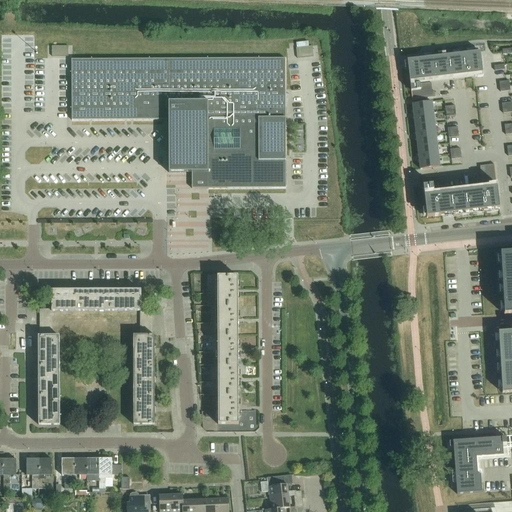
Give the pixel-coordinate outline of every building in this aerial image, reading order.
[(52,47),(52,57),(68,57),(68,47),(52,47)] [(313,57),(312,47),(296,49),(297,59),(313,57)] [(423,59),(407,61),(410,86),(411,92),(417,91),(416,85),(420,84),(419,81),(477,74),(477,78),(483,77),(480,52),(435,57),(423,59)] [(207,189),(285,189),(285,89),(285,60),(72,60),(72,121),(168,121),(169,173),(207,173),(207,189)] [(432,102),(412,105),(414,116),(433,114),(432,102)] [(433,114),(414,116),(415,127),(434,124),(433,114)] [(434,124),(415,127),(416,137),(436,135),(434,124)] [(436,135),(416,137),(418,148),(437,146),(436,135)] [(437,146),(418,148),(419,159),(438,156),(437,146)] [(438,156),(419,159),(420,170),(440,168),(438,156)] [(429,186),(423,187),(424,197),(427,218),(442,216),(458,214),(499,209),(497,188),(434,196),(433,192),(430,192),(429,186)] [(511,253),(500,254),(504,315),(511,314),(511,253)] [(217,305),(222,305),(228,305),(238,305),(238,277),(217,277),(217,305)] [(51,291),(51,310),(51,312),(52,312),(81,312),(81,305),(81,291),(68,291),(68,290),(66,290),(63,290),(63,291),(51,291)] [(81,291),(81,305),(81,312),(111,312),(111,291),(98,291),(98,290),(93,290),(93,291),(81,291)] [(141,312),(141,310),(141,291),(128,291),(126,290),(123,290),(123,291),(111,291),(111,312),(140,312),(141,312)] [(228,305),(222,305),(217,305),(217,335),(238,335),(238,305),(228,305)] [(511,331),(498,332),(502,393),(511,392),(511,325),(511,331)] [(217,365),(223,365),(228,365),(238,365),(238,335),(217,335),(217,365)] [(134,366),(147,366),(154,366),(154,336),(133,336),(134,366)] [(38,367),(45,366),(52,366),(60,366),(59,337),(38,337),(38,367)] [(228,365),(223,365),(217,365),(217,395),(223,395),(238,395),(238,365),(228,365)] [(52,366),(45,366),(38,367),(38,396),(60,396),(60,366),(52,366)] [(155,396),(154,366),(147,366),(134,366),(134,396),(148,396),(155,396)] [(238,395),(223,395),(217,395),(218,425),(239,425),(238,395)] [(38,426),(45,425),(60,425),(60,396),(38,396),(38,426)] [(155,396),(148,396),(134,396),(134,425),(155,425),(155,396)] [(497,438),(453,442),(457,495),(482,493),(481,483),(478,483),(476,458),(503,456),(502,444),(502,439),(502,438),(500,438),(501,441),(497,441),(497,438)] [(3,476),(3,480),(10,479),(10,476),(16,476),(16,460),(3,460),(3,476)] [(39,479),(39,460),(26,460),(27,476),(32,476),(32,489),(29,489),(29,497),(38,497),(39,497),(39,489),(36,489),(36,484),(43,484),(42,480),(42,479),(39,479)] [(42,479),(42,480),(44,480),(44,476),(52,476),(51,460),(39,460),(39,479),(42,479)] [(75,479),(75,476),(74,460),(62,460),(62,476),(67,476),(67,479),(75,479)] [(74,460),(75,476),(80,476),(80,480),(87,480),(87,460),(74,460)] [(99,460),(87,460),(87,480),(94,480),(94,476),(99,476),(99,460)] [(121,466),(112,466),(112,460),(99,460),(99,476),(99,479),(105,479),(112,479),(112,476),(121,476),(121,466)] [(267,478),(268,487),(270,499),(288,497),(287,485),(284,485),(283,477),(267,478)] [(130,478),(127,478),(122,478),(121,490),(129,490),(130,478)] [(127,504),(127,511),(147,511),(148,511),(150,511),(150,497),(138,497),(138,495),(136,494),(132,494),(130,495),(131,497),(129,497),(130,504),(127,504)] [(182,495),(170,496),(171,511),(182,511),(182,501),(182,495)] [(171,511),(170,496),(159,496),(159,511),(171,511)] [(270,499),(271,510),(283,509),(284,509),(289,509),(288,497),(270,499)] [(42,499),(35,499),(32,502),(32,506),(35,509),(42,509),(45,506),(45,502),(42,499)] [(205,511),(205,500),(193,501),(193,511),(205,511)] [(216,511),(216,500),(205,500),(205,511),(216,511)] [(228,511),(228,500),(216,500),(216,511),(228,511)] [(193,511),(193,501),(182,501),(182,511),(193,511)]
